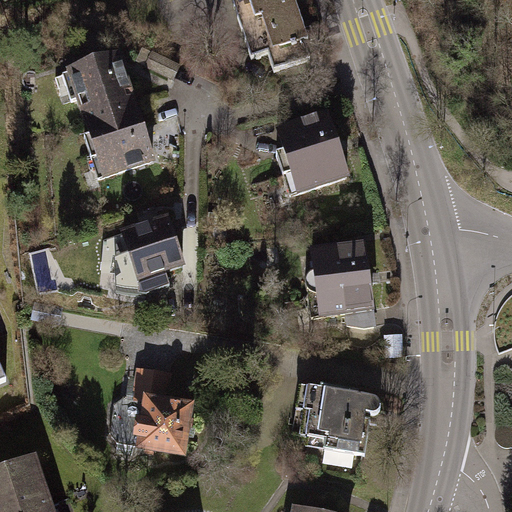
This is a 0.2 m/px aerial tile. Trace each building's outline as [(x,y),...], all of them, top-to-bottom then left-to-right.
[(294,0),(230,0),(251,60),(266,55),(273,74),(308,62),(302,45),(309,43),(294,0)] [(180,67),(151,54),(146,67),(174,80),(180,67)] [(116,57),(61,76),(70,103),(78,100),(84,116),(131,101),(116,57)] [(131,101),(84,116),(91,137),(83,139),(91,161),(98,159),(105,178),(152,162),(131,101)] [(278,133),(285,153),(276,156),(283,179),(292,176),(299,195),(347,179),(326,118),(278,133)] [(167,220),(124,234),(131,255),(121,258),(127,275),(139,271),(142,279),(182,267),(167,220)] [(361,247),(312,254),(315,273),(311,276),(306,280),(304,287),(307,294),(313,297),(318,298),(321,318),(344,315),(370,311),(361,247)] [(372,327),(370,311),(344,315),(345,325),(363,328),(372,327)] [(114,410),(110,439),(118,452),(185,465),(197,410),(151,400),(157,378),(135,373),(130,399),(114,410)] [(365,457),(372,416),(376,415),(379,413),(381,408),(379,403),(375,400),(359,398),(359,394),(321,388),(320,391),(300,388),(293,435),(325,440),(324,451),(365,457)] [(54,511),(36,454),(0,464),(0,511),(54,511)] [(343,511),(293,503),(291,511),(343,511)]
